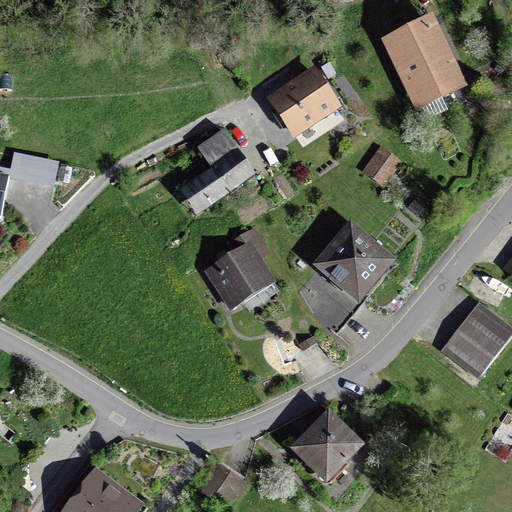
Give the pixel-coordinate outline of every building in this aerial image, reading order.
[(430,27),(391,46),(418,103),(458,84),(430,27)] [(294,135),(336,107),(313,73),(272,101),(294,135)] [(224,132),(206,144),(218,161),(236,149),(224,132)] [(57,178),(60,151),(13,146),(11,173),(57,178)] [(255,178),(238,153),(191,184),(208,209),(255,178)] [(382,153),(368,172),(382,182),(396,164),(382,153)] [(0,219),(1,219),(9,180),(0,177),(0,219)] [(450,218),(460,226),(472,211),(462,203),(450,218)] [(389,264),(351,231),(299,292),(314,316),(333,332),(389,264)] [(229,303),(268,279),(249,249),(210,273),(229,303)] [(482,376),(511,337),(511,329),(481,306),(448,350),(482,376)] [(328,419),(297,451),(330,484),(347,466),(343,462),(357,448),(328,419)] [(216,465),(199,489),(227,508),(244,484),(216,465)] [(132,511),(136,508),(94,477),(67,511),(132,511)]
